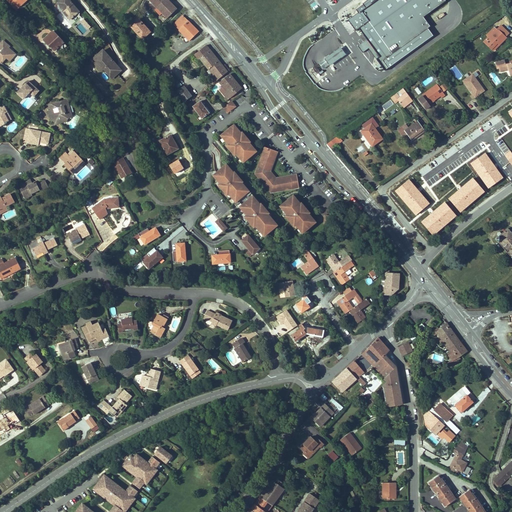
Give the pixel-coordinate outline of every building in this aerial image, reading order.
[(17,10),(26,0),(9,0),(8,1),(17,10)] [(71,18),(77,13),(71,6),(73,4),(69,0),(60,0),(57,3),(64,11),(63,12),(68,18),(71,18)] [(167,18),(177,9),(167,0),(149,0),(153,3),(151,6),(154,9),(156,7),(167,18)] [(358,11),(347,18),(356,29),(358,27),(379,56),(376,58),(384,68),(432,34),(427,26),(429,24),(422,15),(443,0),(363,0),(361,2),(362,3),(356,7),(358,11)] [(79,12),(73,4),(71,6),(77,13),(79,12)] [(191,24),(183,15),(174,24),(190,41),(199,32),(191,24)] [(150,32),(137,17),(129,24),(142,39),(150,32)] [(75,26),(84,35),(92,28),(83,19),(75,26)] [(505,37),(509,33),(501,26),(497,30),(496,29),(496,28),(495,27),(487,36),(488,37),(484,42),(492,49),(498,43),(500,44),(506,38),(505,37)] [(63,42),(53,31),(43,41),(49,48),(50,47),(54,51),(59,47),(63,42)] [(0,62),(1,63),(6,58),(10,61),(13,57),(10,55),(13,52),(9,48),(10,47),(3,41),(0,44),(0,49),(1,51),(0,52),(0,62)] [(216,57),(206,45),(195,54),(199,60),(201,59),(213,74),(208,78),(213,84),(227,72),(216,57)] [(330,66),(346,54),(340,46),(325,58),(330,66)] [(114,62),(103,50),(94,58),(104,69),(112,78),(121,70),(116,65),(114,62)] [(449,63),(456,58),(453,54),(447,59),(449,63)] [(104,69),(94,58),(91,60),(101,71),(104,69)] [(511,62),(505,64),(504,60),(495,62),(496,68),(498,67),(500,72),(508,70),(509,73),(511,72),(511,62)] [(496,85),(500,83),(494,71),(489,74),(496,85)] [(242,88),(230,74),(219,82),(223,87),(227,92),(224,95),(226,98),(225,99),(226,100),(227,99),(228,100),(242,88)] [(484,91),(473,74),(463,81),(475,97),(484,91)] [(34,96),(39,91),(28,81),(23,87),(24,87),(22,90),(21,89),(17,93),(24,99),(29,92),(34,96)] [(429,104),(440,96),(442,98),(445,95),(437,84),(422,95),(423,96),(418,99),(425,110),(430,106),(429,104)] [(192,96),(184,86),(176,92),(184,102),(192,96)] [(403,107),(412,100),(403,88),(394,95),(403,107)] [(390,100),(382,105),(385,110),(393,104),(390,100)] [(67,101),(50,105),(51,110),(47,111),(48,115),(49,115),(51,121),(54,121),(56,120),(57,123),(59,123),(62,122),(61,119),(66,118),(71,116),(67,101)] [(209,113),(200,101),(190,109),(193,113),(196,111),(202,119),(209,113)] [(235,107),(231,101),(223,107),(227,113),(235,107)] [(9,121),(5,114),(8,112),(5,106),(2,108),(2,107),(0,107),(0,126),(1,126),(1,125),(5,123),(5,124),(7,123),(7,122),(9,121)] [(382,139),(375,129),(378,126),(372,118),(362,125),(365,129),(361,131),(372,146),(382,139)] [(412,141),(425,131),(417,121),(408,128),(406,124),(398,129),(406,140),(409,137),(412,141)] [(144,135),(149,129),(146,126),(141,131),(144,135)] [(249,143),(246,139),(245,140),(243,137),(244,137),(241,133),(240,133),(238,131),(239,130),(236,127),(233,129),(231,127),(221,136),(226,141),(228,144),(226,145),(235,156),(236,154),(238,157),(243,162),(254,153),(252,151),(254,149),(251,145),(250,146),(249,144),(249,143)] [(23,142),(34,144),(37,142),(39,142),(48,144),(50,133),(26,128),(23,142)] [(178,148),(171,135),(162,140),(160,137),(155,140),(165,158),(169,156),(168,154),(178,148)] [(331,149),(342,141),(338,136),(327,144),(331,149)] [(269,172),(276,151),(265,147),(255,174),(262,182),(271,174),(269,172)] [(73,173),(82,165),(78,160),(81,157),(75,151),(70,155),(69,154),(63,159),(66,162),(64,164),(73,173)] [(131,173),(123,158),(115,162),(117,166),(116,167),(122,178),(131,173)] [(242,183),(239,179),(238,180),(236,177),(236,176),(233,173),(232,173),(230,171),(231,170),(228,167),(226,169),(224,167),(213,175),(218,181),(220,184),(218,185),(227,195),(229,194),(231,196),(236,202),(246,193),(244,191),(247,189),(244,185),(243,186),(241,184),(242,183)] [(264,185),(273,177),(271,174),(262,182),(264,185)] [(299,187),(297,176),(275,180),(273,177),(264,185),(271,192),(299,187)] [(49,187),(45,180),(37,184),(36,183),(35,184),(34,182),(32,183),(30,180),(21,184),(22,188),(20,189),(23,196),(31,193),(32,194),(40,190),(40,191),(49,187)] [(240,207),(250,198),(246,193),(236,202),(240,207)] [(0,210),(6,207),(6,206),(15,202),(10,194),(2,198),(0,199),(0,210)] [(106,209),(105,208),(107,207),(108,209),(119,207),(121,207),(121,205),(119,205),(119,198),(105,200),(92,208),(100,219),(108,214),(106,209)] [(269,218),(267,215),(268,215),(265,211),(262,208),(259,204),(258,205),(257,203),(257,202),(255,198),(252,200),(250,198),(240,207),(244,213),(246,215),(245,217),(254,227),(255,226),(257,228),(264,236),(275,227),(272,225),(275,223),(270,217),(269,218)] [(308,215),(309,214),(305,210),(305,211),(302,208),(303,208),(300,204),(299,204),(297,202),(298,201),(295,198),(293,200),(291,198),(280,206),(285,212),(287,215),(285,216),(294,226),(296,225),(298,227),(302,233),(313,224),(311,222),(313,220),(311,216),(310,217),(308,215)] [(227,228),(220,220),(217,223),(223,231),(227,228)] [(76,230),(68,235),(72,244),(81,240),(80,237),(89,232),(84,224),(75,228),(76,230)] [(147,243),(160,235),(155,228),(150,231),(148,233),(146,229),(132,237),(134,241),(136,240),(142,236),(147,243)] [(511,232),(508,228),(501,234),(500,233),(497,235),(498,236),(495,239),(511,258),(511,232)] [(259,248),(248,235),(242,240),(249,250),(246,252),(250,256),(259,248)] [(147,243),(142,236),(136,240),(140,247),(147,243)] [(34,251),(36,255),(43,251),(44,254),(48,252),(47,249),(57,244),(54,238),(44,243),(43,242),(39,244),(40,245),(32,249),(33,252),(34,251)] [(178,261),(178,259),(186,258),(184,243),(176,244),(177,251),(177,253),(173,253),(173,262),(178,261)] [(319,266),(313,258),(316,256),(311,250),(309,252),(307,249),(301,252),(304,255),(308,261),(304,264),(301,267),(306,275),(314,269),(313,268),(314,267),(315,268),(319,266)] [(228,263),(227,255),(230,254),(229,250),(221,251),(221,255),(219,255),(212,256),(213,264),(228,263)] [(144,262),(145,261),(151,267),(162,257),(157,251),(152,255),(150,257),(148,253),(141,259),(144,262)] [(351,260),(352,260),(349,255),(339,262),(334,254),(326,260),(331,267),(333,266),(334,268),(332,269),(334,272),(351,260)] [(308,261),(304,255),(300,258),(304,264),(308,261)] [(0,260),(0,275),(1,278),(11,274),(21,268),(15,258),(4,263),(2,259),(0,260)] [(351,260),(334,272),(333,272),(336,276),(337,275),(338,276),(336,277),(342,285),(350,279),(345,272),(354,265),(351,260)] [(398,289),(399,273),(389,273),(389,270),(386,269),(386,279),(382,279),(381,294),(391,294),(398,289)] [(294,288),(293,281),(278,283),(279,289),(284,288),(285,297),(295,295),(294,288)] [(352,291),(349,287),(342,291),(345,295),(352,291)] [(353,297),(358,294),(354,289),(352,291),(345,295),(337,301),(339,305),(340,304),(341,305),(340,306),(345,314),(349,311),(353,308),(348,301),(353,297)] [(363,301),(358,294),(353,297),(358,304),(363,301)] [(366,317),(361,310),(370,303),(366,298),(363,301),(358,304),(353,308),(349,311),(358,323),(366,317)] [(205,315),(204,317),(208,320),(210,316),(214,317),(212,321),(211,323),(216,325),(217,324),(228,329),(232,321),(221,316),(221,315),(216,312),(216,314),(207,310),(205,315)] [(157,314),(152,324),(154,325),(151,332),(160,337),(162,333),(165,328),(163,328),(162,327),(163,325),(164,326),(168,318),(163,315),(162,317),(157,314)] [(133,316),(122,317),(122,321),(122,324),(118,324),(118,330),(123,330),(122,328),(129,328),(133,327),(133,329),(138,328),(137,318),(133,319),(133,316)] [(98,342),(109,336),(106,329),(102,330),(100,325),(98,322),(92,325),(91,323),(87,325),(82,327),(88,342),(94,340),(93,338),(95,336),(96,339),(98,342)] [(427,328),(422,323),(419,325),(417,327),(419,329),(419,330),(423,334),(425,331),(427,328)] [(439,329),(436,332),(441,339),(442,340),(453,333),(446,323),(439,328),(439,329)] [(295,341),(306,334),(322,337),(324,330),(308,328),(306,327),(305,328),(302,324),(299,325),(301,329),(291,335),(295,341)] [(467,351),(453,333),(442,340),(451,353),(448,355),(453,360),(455,363),(458,362),(457,361),(460,358),(459,357),(467,351)] [(62,354),(64,360),(75,357),(73,351),(73,348),(74,348),(74,347),(78,346),(75,338),(71,339),(72,340),(62,343),(61,345),(64,354),(62,354)] [(236,348),(235,349),(243,362),(251,357),(242,344),(245,342),(244,341),(242,338),(233,344),(236,348)] [(378,338),(368,348),(380,361),(385,355),(389,351),(382,343),(378,338)] [(408,343),(398,348),(402,355),(412,351),(408,343)] [(380,361),(368,348),(362,354),(374,366),(380,361)] [(40,364),(43,362),(36,354),(33,356),(31,353),(25,358),(27,361),(27,362),(31,367),(32,366),(35,368),(34,369),(37,373),(43,368),(40,364)] [(180,361),(190,375),(198,370),(188,355),(185,357),(180,361)] [(380,361),(374,366),(385,377),(384,379),(386,381),(383,385),(384,387),(387,402),(385,403),(388,407),(402,404),(397,376),(396,367),(385,355),(380,361)] [(0,376),(3,374),(4,376),(14,370),(6,360),(0,364),(0,376)] [(350,365),(347,368),(356,378),(360,382),(362,380),(358,377),(364,372),(354,361),(350,365)] [(91,362),(82,367),(89,384),(99,379),(94,370),(91,362)] [(356,378),(347,368),(341,373),(332,382),(342,392),(356,378)] [(153,385),(157,386),(160,371),(151,369),(149,376),(143,375),(141,382),(145,383),(144,387),(152,389),(153,385)] [(201,373),(198,370),(190,375),(193,378),(201,373)] [(342,392),(332,382),(330,385),(339,394),(342,392)] [(473,402),(467,395),(470,392),(465,387),(447,402),(452,407),(455,405),(460,411),(464,407),(465,409),(473,402)] [(116,402),(112,407),(104,400),(98,406),(104,411),(106,409),(109,412),(114,416),(117,412),(118,413),(120,410),(122,412),(127,405),(125,404),(132,396),(124,390),(118,397),(119,399),(118,400),(119,401),(117,404),(116,402)] [(374,408),(378,404),(373,399),(375,397),(373,395),(367,402),(374,408)] [(41,410),(49,405),(44,396),(29,405),(30,407),(33,413),(34,414),(39,411),(39,410),(40,409),(41,410)] [(318,424),(324,418),(326,420),(333,413),(325,404),(318,411),(311,418),(318,424)] [(453,416),(440,404),(434,410),(447,422),(453,416)] [(69,426),(76,421),(76,420),(80,418),(74,410),(63,418),(57,421),(64,431),(69,427),(69,426)] [(436,434),(444,425),(429,411),(425,415),(427,417),(425,419),(428,422),(426,424),(427,425),(435,433),(436,434)] [(469,421),(473,425),(480,418),(476,414),(469,421)] [(94,421),(91,416),(85,420),(89,425),(94,421)] [(360,449),(356,443),(357,442),(350,433),(340,440),(352,455),(360,449)] [(310,457),(320,446),(321,447),(323,444),(315,436),(313,439),(311,437),(309,440),(308,439),(305,442),(300,447),(305,452),(310,457)] [(467,446),(461,441),(458,445),(465,450),(467,446)] [(465,450),(458,445),(453,451),(457,453),(458,452),(463,455),(465,450)] [(172,456),(160,447),(155,454),(166,463),(172,456)] [(338,457),(332,451),(328,455),(334,461),(338,457)] [(462,471),(466,463),(460,460),(463,455),(458,452),(457,453),(451,466),(449,469),(457,473),(458,470),(462,471)] [(157,470),(155,468),(159,462),(152,457),(148,463),(137,454),(134,458),(130,455),(122,466),(128,470),(130,468),(133,470),(131,472),(137,477),(133,482),(140,488),(144,482),(146,484),(157,470)] [(498,477),(494,481),(499,486),(510,475),(511,473),(511,461),(497,475),(498,477)] [(133,497),(137,491),(130,486),(126,491),(117,484),(115,486),(108,481),(110,479),(104,475),(95,486),(99,489),(97,491),(115,505),(110,511),(111,511),(121,511),(122,511),(123,511),(124,511),(135,499),(133,497)] [(272,505),(284,489),(280,486),(282,482),(274,476),(272,480),(260,497),(272,505)] [(438,476),(428,482),(445,506),(456,499),(445,483),(444,484),(438,476)] [(383,499),(395,498),(395,490),(396,490),(396,482),(382,483),(383,499)] [(469,490),(459,497),(470,511),(486,511),(476,497),(475,498),(469,490)] [(308,511),(310,511),(319,500),(310,494),(297,511),(308,511)] [(253,511),(266,511),(272,505),(260,497),(255,504),(250,510),(253,511)] [(89,511),(86,509),(88,508),(82,503),(75,511),(89,511)]
